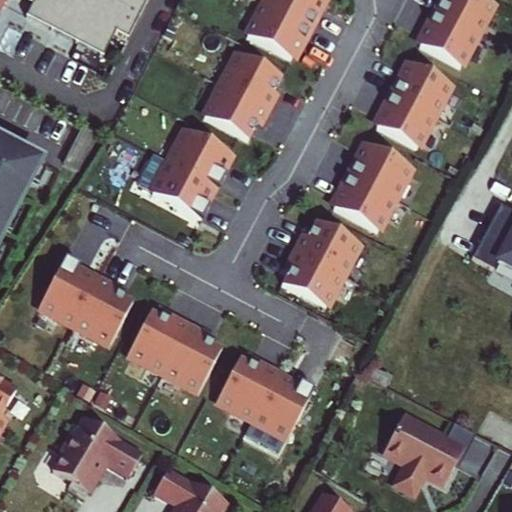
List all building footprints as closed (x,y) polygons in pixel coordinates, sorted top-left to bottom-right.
[(148,0),(0,0),(0,12),(1,13),(7,0),(29,11),(22,24),(100,63),(113,38),(125,45),(148,0)] [(330,3),(323,0),(267,0),(263,9),(314,35),(330,3)] [(475,40),(492,9),(475,0),(438,0),(430,16),(475,40)] [(263,9),(247,41),(296,67),(314,35),(263,9)] [(475,40),(430,16),(413,48),(459,72),(475,40)] [(286,85),(237,58),(221,90),(270,117),(286,85)] [(432,122),(449,89),(403,66),(387,97),(432,122)] [(221,90),(204,122),(255,148),(270,117),(221,90)] [(371,129),(415,152),(432,122),(387,97),(371,129)] [(62,168),(76,175),(95,139),(81,132),(62,168)] [(233,160),(185,135),(169,167),(218,193),(233,160)] [(0,252),(8,238),(2,234),(11,218),(17,221),(35,190),(28,186),(38,167),(0,146),(0,252)] [(393,204),(410,172),(361,147),(344,179),(393,204)] [(35,190),(45,171),(38,167),(28,186),(35,190)] [(169,167),(152,198),(201,224),(218,193),(169,167)] [(328,211),(376,236),(393,204),(344,179),(328,211)] [(511,206),(505,203),(476,255),(498,265),(502,260),(511,265),(511,206)] [(2,234),(8,238),(17,221),(11,218),(2,234)] [(342,281),(358,248),(309,223),(292,255),(342,281)] [(275,286),(324,312),(342,281),(292,255),(275,286)] [(100,281),(64,263),(39,312),(74,331),(100,281)] [(74,331),(110,349),(135,300),(100,281),(74,331)] [(162,376),(189,327),(153,310),(127,358),(162,376)] [(162,376),(198,395),(224,347),(189,327),(162,376)] [(242,357),(217,405),(252,424),(278,374),(242,357)] [(252,424),(287,443),(315,393),(278,374),(252,424)] [(0,418),(15,393),(0,383),(0,436),(8,424),(0,418)] [(462,455),(403,421),(387,453),(403,467),(395,487),(412,497),(424,477),(444,488),(462,455)] [(139,460),(81,425),(75,435),(71,432),(56,458),(60,460),(49,478),(68,489),(64,494),(82,504),(101,472),(124,485),(139,460)] [(222,511),(223,510),(165,475),(150,501),(168,511),(222,511)] [(347,511),(322,496),(311,511),(347,511)]
